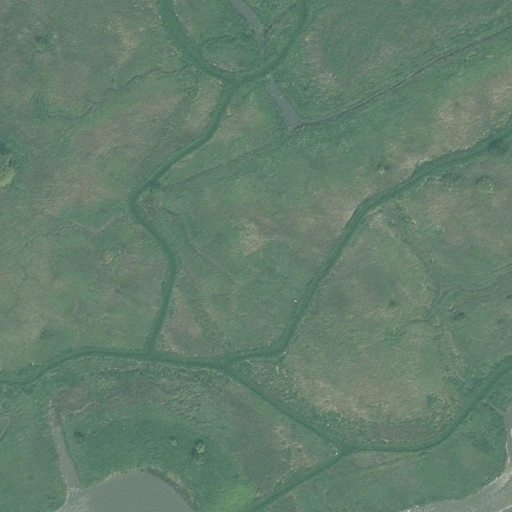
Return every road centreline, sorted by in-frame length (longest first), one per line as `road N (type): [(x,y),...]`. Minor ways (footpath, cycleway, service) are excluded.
road 1 (track): [(511,135),(492,154),(442,170),(367,216),(284,342),(209,359),(139,354)]
road 2 (track): [(139,354),(162,257),(131,205),(138,189),(223,118),(245,81)]
road 3 (track): [(139,354),(167,375),(253,389),(283,408),(300,440),(299,463),(246,511)]
road 4 (track): [(0,371),(139,354)]
road 5 (track): [(245,81),(206,70),(176,40),(166,0)]
